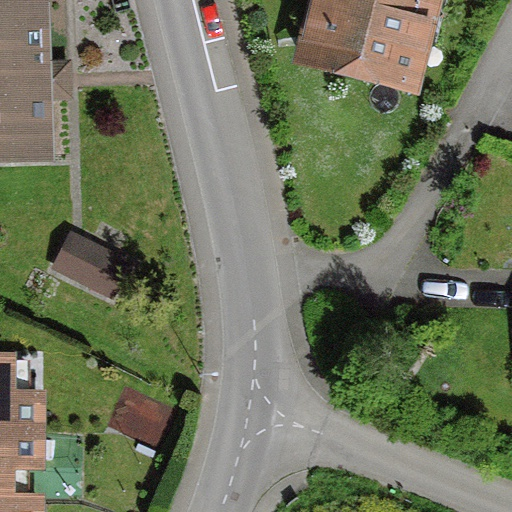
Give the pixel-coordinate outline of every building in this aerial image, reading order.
[(0,0),(0,9),(36,8),(35,0),(0,0)] [(333,0),(328,23),(308,18),(297,61),(403,88),(425,0),(333,0)] [(61,67),(38,68),(36,8),(0,9),(0,160),(41,160),(39,97),(62,96),(61,67)] [(120,266),(84,248),(69,276),(106,295),(120,266)] [(2,393),(2,357),(0,357),(0,433),(32,433),(32,394),(2,393)] [(31,469),(32,433),(0,433),(0,498),(31,499),(31,497),(1,497),(1,469),(31,469)] [(31,511),(31,499),(0,498),(0,511),(31,511)]
